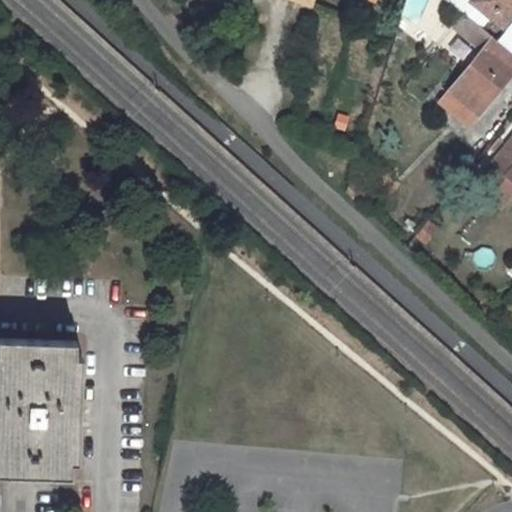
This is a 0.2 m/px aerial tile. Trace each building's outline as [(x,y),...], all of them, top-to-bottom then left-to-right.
[(511,13),(511,0),(471,0),(470,3),(501,28),(511,13)] [(478,116),(511,74),(511,56),(463,17),(453,29),(481,52),(449,90),(478,116)] [(441,100),(470,125),(478,116),(449,90),(441,100)] [(511,137),(492,164),(475,186),(490,198),(507,177),(511,180),(511,137)] [(490,198),(501,207),(511,193),(511,180),(507,177),(490,198)] [(0,339),(0,474),(71,477),(74,404),(76,341),(0,339)]
